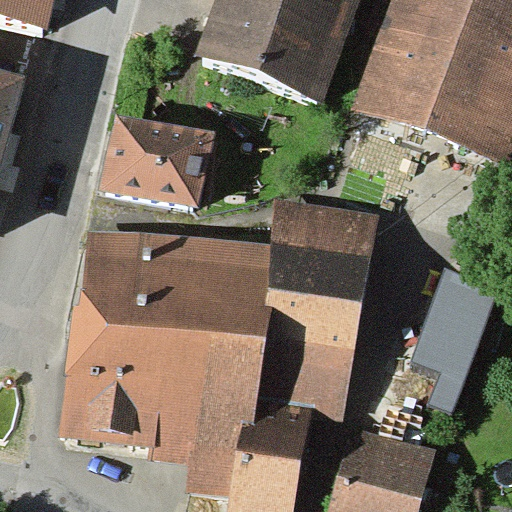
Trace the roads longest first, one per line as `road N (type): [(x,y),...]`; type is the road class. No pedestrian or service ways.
road 1 (tertiary): [(0,340),(41,250),(107,0)]
road 2 (unknown): [(68,148),(381,302)]
